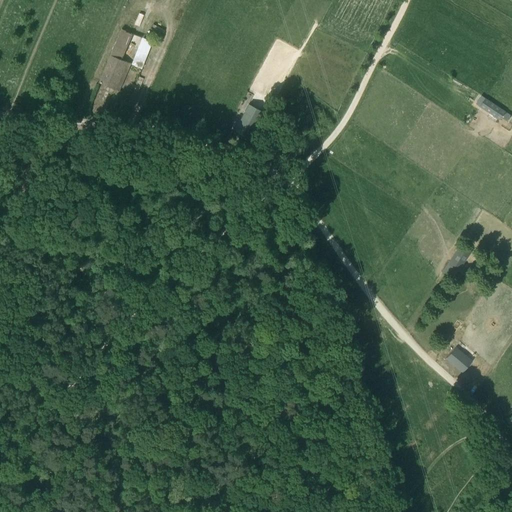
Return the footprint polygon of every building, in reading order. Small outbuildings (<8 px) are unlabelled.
[(114,89),(125,62),(110,56),(99,83),(114,89)] [(509,119),(511,113),(511,110),(486,97),(481,106),(502,117),(503,115),(509,119)] [(249,104),(234,131),(249,138),(263,111),(249,104)] [(461,242),(449,263),(462,270),(473,248),(461,242)] [(463,372),(472,362),(455,348),(447,358),(463,372)]
